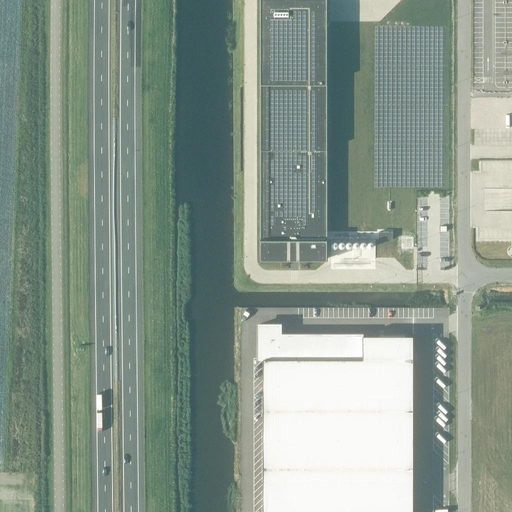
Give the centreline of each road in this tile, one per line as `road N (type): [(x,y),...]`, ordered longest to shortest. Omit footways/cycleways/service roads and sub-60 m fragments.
road 1 (motorway): [(101,0),(105,511)]
road 2 (motorway): [(131,511),(128,0)]
road 3 (unclassified): [(58,511),(58,0)]
road 4 (unclassified): [(464,275),(465,0)]
road 5 (unclassified): [(464,511),(464,275)]
